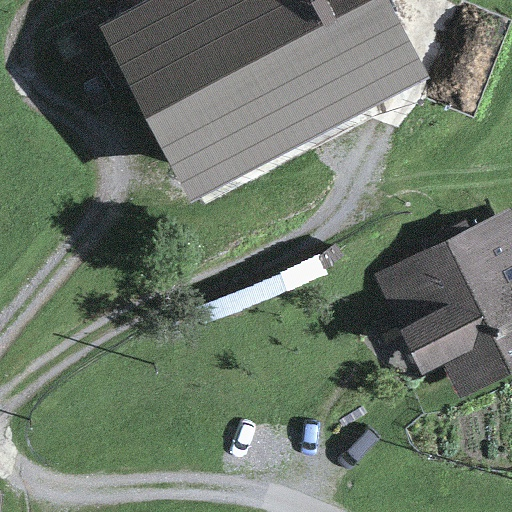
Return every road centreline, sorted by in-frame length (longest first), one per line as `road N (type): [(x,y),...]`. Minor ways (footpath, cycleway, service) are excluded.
road 1 (track): [(0,412),(36,373),(113,322),(320,227),(356,187),(382,128)]
road 2 (track): [(43,0),(15,44),(17,69),(83,133),(99,159),(103,190),(93,216),(0,334)]
road 3 (track): [(305,511),(261,494),(211,487),(49,486),(0,453)]
road 4 (track): [(304,511),(324,470),(381,419),(431,391)]
